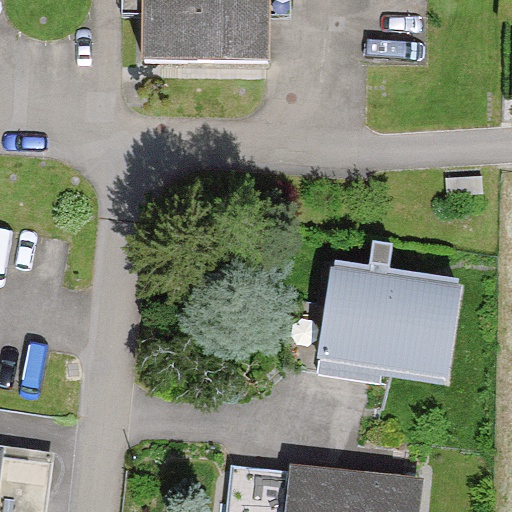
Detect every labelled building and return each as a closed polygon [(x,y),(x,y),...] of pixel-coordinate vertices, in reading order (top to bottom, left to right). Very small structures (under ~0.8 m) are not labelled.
[(158,0),(158,71),(285,72),(285,0),(158,0)] [(478,292),(348,276),(335,379),(466,395),(478,292)] [(0,511),(49,511),(56,459),(0,451),(0,511)] [(284,511),(291,464),(240,457),(232,511),(284,511)] [(295,511),(425,511),(428,488),(299,476),(295,511)]
